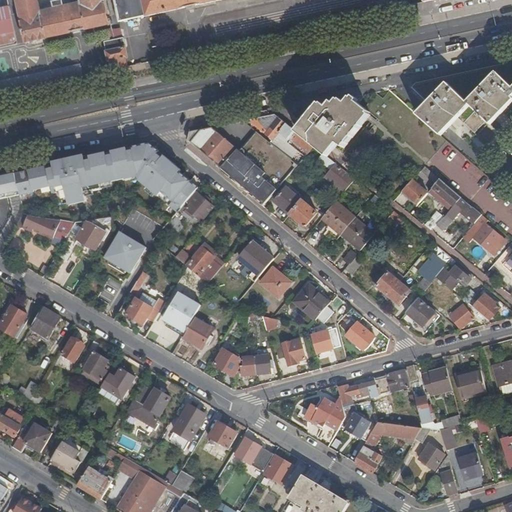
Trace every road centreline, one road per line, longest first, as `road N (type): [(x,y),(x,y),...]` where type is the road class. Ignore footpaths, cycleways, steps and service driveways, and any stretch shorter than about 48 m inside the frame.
road 1 (primary): [(511,13),(0,125)]
road 2 (residential): [(408,355),(143,113)]
road 3 (residential): [(511,301),(281,112),(269,85)]
road 4 (residential): [(234,405),(0,264)]
road 5 (primary): [(269,85),(511,33)]
road 6 (residential): [(234,405),(411,511)]
road 7 (residential): [(408,355),(234,405)]
road 8 (primary): [(0,144),(143,113)]
road 9 (primary): [(143,113),(269,85)]
